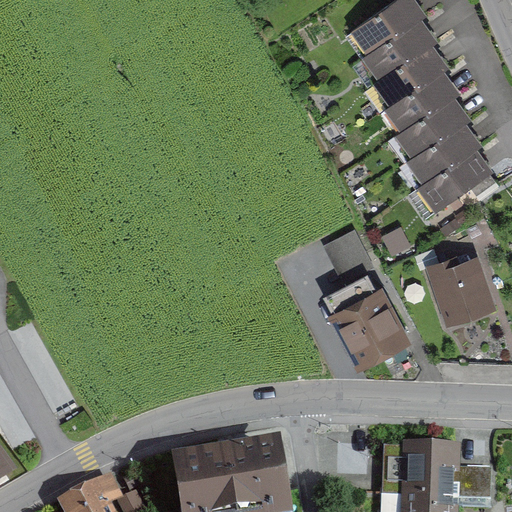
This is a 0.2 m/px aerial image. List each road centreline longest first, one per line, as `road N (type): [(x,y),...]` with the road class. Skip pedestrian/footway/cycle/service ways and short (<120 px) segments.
road 1 (tertiary): [(59,463),(145,423),(295,400)]
road 2 (tertiary): [(295,400),(511,401)]
road 3 (residential): [(59,463),(0,352)]
